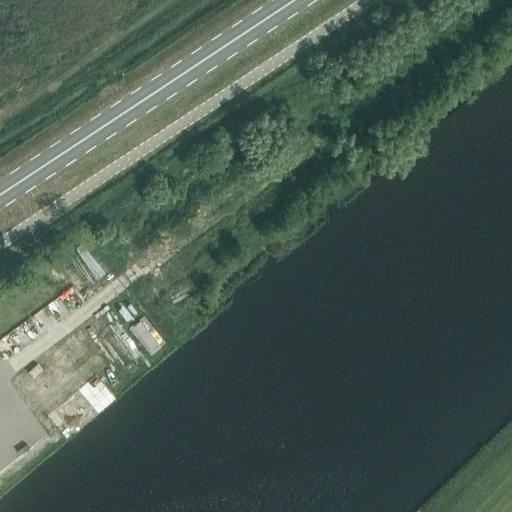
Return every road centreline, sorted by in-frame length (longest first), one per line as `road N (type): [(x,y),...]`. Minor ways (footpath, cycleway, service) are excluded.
road 1 (primary): [(0,195),(294,0)]
road 2 (track): [(176,0),(0,117)]
